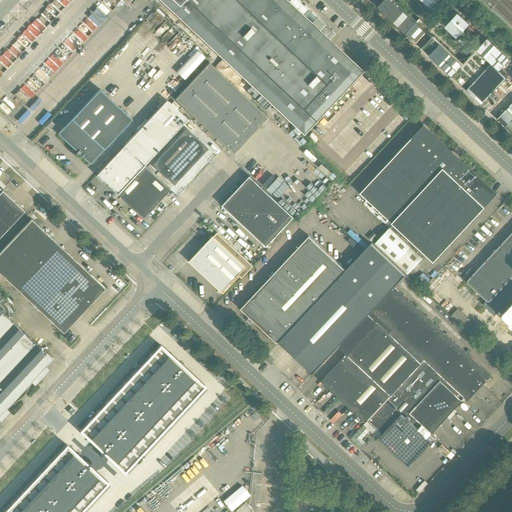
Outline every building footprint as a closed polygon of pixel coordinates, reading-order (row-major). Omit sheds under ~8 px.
[(160,0),(222,57),(262,15),(254,8),(247,1),(245,0),(160,0)] [(287,0),(275,0),(262,15),(222,57),(302,133),(362,69),(287,0)] [(248,0),(247,1),(254,8),(261,0),(248,0)] [(261,0),(254,8),(262,15),(275,0),(261,0)] [(422,36),(429,28),(419,18),(419,19),(415,23),(404,14),(403,12),(391,1),(390,0),(383,0),(377,7),(384,13),(396,24),(404,31),(416,43),(422,36)] [(446,26),(458,37),(464,30),(463,29),(469,23),(458,13),(454,18),(449,14),(445,18),(449,23),(446,26)] [(433,36),(422,48),(482,104),(507,77),(499,70),(509,59),(487,38),(463,64),(433,36)] [(198,48),(176,70),(184,78),(205,56),(198,48)] [(209,62),(192,80),(175,99),(233,154),(267,117),(209,62)] [(58,133),(77,151),(76,152),(76,153),(76,154),(77,155),(77,156),(78,156),(79,156),(80,156),(81,155),(90,163),(131,119),(99,89),(58,133)] [(167,100),(97,175),(117,194),(139,215),(140,214),(143,217),(146,214),(169,189),(144,165),(187,119),(167,100)] [(511,132),(511,103),(498,119),(511,132)] [(45,127),(49,131),(55,124),(51,121),(45,127)] [(360,193),(392,223),(457,154),(456,153),(455,154),(453,152),(451,154),(445,148),(439,141),(433,135),(427,129),(424,125),(360,193)] [(151,164),(173,185),(208,148),(186,128),(151,164)] [(457,154),(392,223),(433,262),(497,193),(490,187),(482,182),(475,176),(469,170),(463,165),(457,159),(458,158),(456,155),(457,154)] [(250,176),(243,182),(238,188),(236,185),(230,191),(233,193),(222,205),(266,247),(294,217),(250,176)] [(2,190),(0,192),(0,236),(24,211),(2,190),(3,190),(2,190)] [(31,219),(21,230),(95,298),(105,288),(31,219)] [(390,228),(375,244),(407,274),(422,258),(390,228)] [(95,298),(21,230),(0,251),(0,273),(63,332),(95,298)] [(511,232),(467,280),(468,283),(487,301),(483,304),(483,305),(494,315),(493,316),(494,316),(502,308),(511,296),(511,303),(503,313),(503,316),(509,322),(510,325),(509,325),(511,327),(511,326),(511,232)] [(213,236),(206,244),(189,261),(207,278),(223,294),(239,276),(242,278),(253,266),(217,233),(214,236),(213,236)] [(277,343),(278,341),(346,270),(309,236),(241,309),(277,343)] [(321,382),(365,423),(368,420),(383,434),(379,438),(388,447),(404,462),(409,466),(412,462),(424,450),(428,445),(431,442),(427,437),(431,433),(431,434),(465,398),(467,401),(490,376),(394,286),(405,275),(372,244),(278,342),(312,374),(316,370),(338,346),(346,354),(321,382)] [(445,265),(432,281),(439,286),(452,271),(445,265)] [(0,375),(19,393),(51,358),(35,343),(5,315),(12,307),(0,295),(0,375)] [(451,316),(467,331),(474,324),(458,309),(451,316)] [(160,345),(151,355),(173,375),(182,366),(160,345)] [(500,353),(497,357),(501,361),(505,357),(500,353)] [(151,355),(142,364),(164,385),(173,375),(151,355)] [(142,364),(133,374),(155,394),(164,385),(142,364)] [(182,366),(173,375),(195,396),(204,386),(188,371),(182,366)] [(133,374),(124,383),(146,404),(155,394),(133,374)] [(0,375),(0,412),(19,393),(0,375)] [(173,375),(164,385),(186,406),(195,396),(173,375)] [(124,383),(115,393),(138,413),(146,404),(124,383)] [(164,385),(155,394),(178,415),(186,406),(164,385)] [(115,393),(106,402),(129,423),(138,413),(115,393)] [(155,394),(146,404),(169,425),(178,415),(155,394)] [(106,402),(98,412),(120,432),(129,423),(106,402)] [(146,404),(138,413),(160,434),(169,425),(146,404)] [(98,412),(89,421),(111,442),(120,432),(98,412)] [(138,413),(129,423),(151,444),(160,434),(138,413)] [(80,431),(102,452),(111,442),(89,421),(80,431)] [(129,423),(120,432),(142,453),(151,444),(129,423)] [(120,432),(111,442),(133,463),(142,453),(120,432)] [(111,442),(102,452),(124,472),(133,463),(111,442)] [(67,445),(57,455),(78,474),(87,464),(67,445)] [(251,473),(253,447),(243,446),(240,472),(251,473)] [(57,455),(49,464),(69,483),(78,474),(57,455)] [(49,464),(40,474),(60,493),(69,483),(49,464)] [(87,464),(78,474),(98,493),(108,483),(89,466),(87,464)] [(40,474),(31,483),(51,502),(60,493),(40,474)] [(78,474),(69,483),(89,502),(98,493),(78,474)] [(31,483),(22,492),(42,511),(51,502),(31,483)] [(69,483),(60,493),(81,511),(89,502),(69,483)] [(249,495),(242,486),(223,502),(231,511),(249,495)] [(22,492),(13,502),(23,511),(42,511),(22,492)] [(60,493),(51,502),(61,511),(80,511),(81,511),(60,493)] [(23,511),(13,502),(4,511),(23,511)] [(61,511),(51,502),(42,511),(61,511)]
